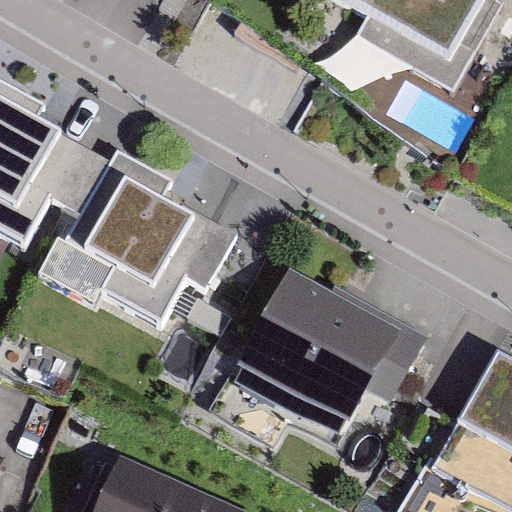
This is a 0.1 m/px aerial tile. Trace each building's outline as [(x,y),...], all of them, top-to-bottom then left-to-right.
[(505,7),(491,0),(308,0),(300,17),(458,98),(505,7)] [(42,112),(0,88),(0,238),(23,252),(49,206),(79,223),(66,248),(114,274),(102,295),(163,329),(184,291),(203,301),(237,241),(164,200),(173,185),(116,154),(108,169),(33,128),(42,112)] [(392,343),(281,285),(224,393),(335,451),(392,343)] [(511,511),(511,377),(494,368),(432,482),(488,511),(511,511)] [(223,511),(121,467),(101,511),(223,511)]
